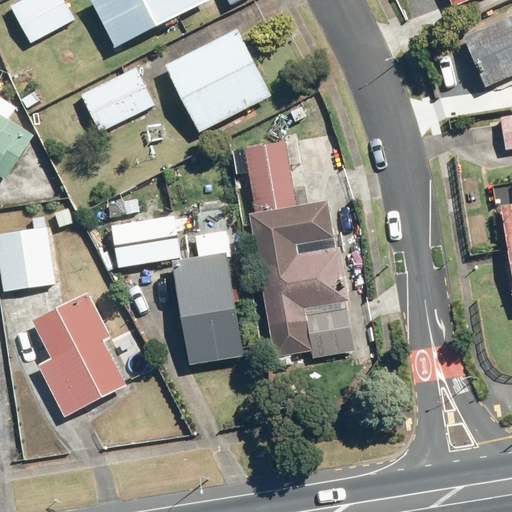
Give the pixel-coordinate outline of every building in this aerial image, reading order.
[(73,24),(60,0),(27,0),(7,11),(27,48),(73,24)] [(96,0),(88,4),(112,52),(210,4),(207,0),(96,0)] [(511,21),(465,44),(486,87),(511,74),(511,21)] [(269,100),(234,33),(161,72),(196,138),(269,100)] [(155,108),(137,71),(79,99),(97,136),(155,108)] [(511,119),(503,121),(509,150),(511,149),(511,119)] [(0,162),(16,136),(0,125),(0,162)] [(242,152),(254,219),(248,220),(275,363),(310,357),(311,363),(354,355),(327,206),(296,212),(284,144),(242,152)] [(15,200),(51,195),(49,182),(13,187),(15,200)] [(511,216),(500,219),(511,285),(511,216)] [(172,218),(110,228),(116,273),(178,264),(172,218)] [(45,229),(0,236),(0,273),(4,296),(55,287),(45,229)] [(227,235),(192,239),(195,261),(229,257),(227,235)] [(168,268),(185,371),(243,361),(225,258),(168,268)] [(126,389),(103,346),(110,343),(86,297),(29,326),(49,364),(37,370),(64,422),(126,389)]
